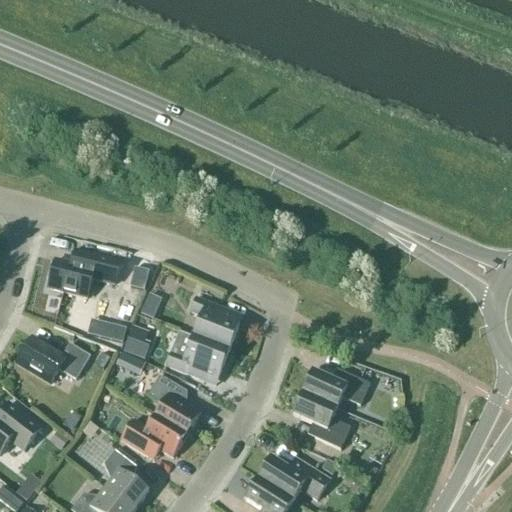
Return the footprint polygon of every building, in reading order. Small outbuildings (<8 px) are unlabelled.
[(115,288),(121,265),(75,254),(71,267),(55,263),(48,292),(88,302),(93,282),(115,288)] [(194,340),(229,354),(242,320),(196,302),(191,315),(202,319),(194,340)] [(91,333),(120,345),(127,328),(98,316),(91,333)] [(194,340),(180,335),(167,369),(216,388),(229,354),(194,340)] [(140,360),(147,343),(132,336),(124,353),(140,360)] [(62,359),(32,341),(17,367),(50,387),(62,369),(79,379),(90,360),(70,347),(62,359)] [(303,397),(337,413),(342,402),(360,410),(370,388),(337,373),(332,384),(313,375),(303,397)] [(155,420),(187,440),(201,417),(181,405),(188,395),(167,383),(160,380),(148,399),(162,408),(155,420)] [(333,423),(337,413),(303,397),(293,419),(312,428),(307,439),(340,454),(350,432),(333,423)] [(6,425),(0,420),(0,457),(11,444),(24,454),(41,432),(16,413),(6,425)] [(173,462),(187,440),(155,420),(147,432),(133,423),(121,443),(127,448),(148,461),(154,450),(173,462)] [(61,453),(69,443),(58,434),(50,444),(61,453)] [(105,491),(131,511),(136,511),(149,495),(129,480),(137,470),(115,454),(104,468),(110,483),(111,483),(105,491)] [(258,483),(294,505),(301,494),(317,504),(330,484),(296,463),(289,473),(271,462),(258,483)] [(372,484),(378,473),(367,467),(361,478),(372,484)] [(289,511),(294,505),(258,483),(245,504),(258,511),(289,511)] [(131,511),(105,491),(98,500),(97,499),(84,497),(72,511),(131,511)]
